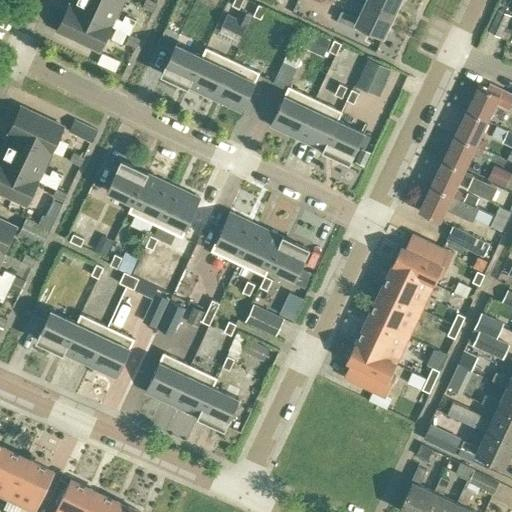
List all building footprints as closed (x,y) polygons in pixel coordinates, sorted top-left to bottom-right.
[(123,0),(75,0),(73,6),(69,4),(69,5),(112,25),(112,26),(130,34),(136,20),(126,15),(123,21),(116,17),(123,0)] [(154,11),(157,3),(150,0),(145,0),(143,6),(154,11)] [(234,0),(232,5),(239,9),(243,0),(234,0)] [(383,36),(394,13),(366,0),(364,4),(357,19),(341,11),(337,19),(354,28),(356,24),(383,36)] [(366,0),(394,13),(400,0),(354,0),(364,4),(366,0)] [(253,16),(261,19),(266,8),(258,4),(253,16)] [(112,25),(69,5),(57,31),(100,51),(112,26),(112,25)] [(238,17),(227,12),(221,25),(242,36),(252,15),(242,10),(238,17)] [(505,26),(510,15),(497,10),(488,31),(500,37),(505,26)] [(511,29),(505,26),(500,37),(500,38),(511,42),(511,41),(511,38),(511,29)] [(374,48),(380,36),(367,30),(361,42),(374,48)] [(323,57),(330,40),(312,31),(307,40),(317,44),(313,52),(323,57)] [(137,47),(140,39),(130,34),(126,42),(137,47)] [(329,51),(336,54),(341,43),(334,40),(329,51)] [(176,44),(162,73),(189,86),(203,56),(207,47),(206,47),(202,56),(176,44)] [(207,47),(203,56),(189,86),(215,98),(233,60),(207,47)] [(379,96),(391,69),(367,58),(355,85),(379,96)] [(289,85),(298,65),(285,59),(276,79),(289,85)] [(260,72),(233,60),(215,98),(242,111),(260,72)] [(341,98),(347,87),(339,83),(334,95),(341,98)] [(509,107),(511,100),(511,95),(501,90),(499,94),(479,85),(467,111),(486,120),(496,101),(509,107)] [(297,137),(315,98),(288,86),(270,125),(297,137)] [(353,104),(359,92),(351,89),(346,100),(353,104)] [(342,111),(315,98),(297,137),(324,150),(338,120),(342,111)] [(21,106),(9,132),(52,152),(64,127),(21,106)] [(475,145),(486,120),(467,111),(455,136),(475,145)] [(74,119),(69,130),(92,142),(98,130),(74,119)] [(338,120),(324,150),(350,162),(364,132),(338,120)] [(511,147),(511,131),(507,130),(502,142),(511,147)] [(52,152),(9,132),(9,133),(12,134),(0,159),(0,160),(39,179),(39,180),(57,188),(63,174),(53,170),(51,175),(43,171),(52,152)] [(463,170),(475,145),(455,136),(443,161),(463,170)] [(364,165),(369,152),(361,149),(355,162),(364,165)] [(85,158),(74,152),(70,160),(81,166),(85,158)] [(39,179),(0,160),(0,192),(27,205),(39,180),(39,179)] [(132,203),(146,173),(120,161),(106,190),(132,203)] [(454,189),(463,170),(443,161),(431,186),(474,207),(478,198),(467,192),(465,197),(461,196),(463,193),(454,189)] [(511,173),(494,165),(487,179),(505,188),(511,173)] [(156,224),(174,186),(146,173),(132,203),(128,211),(156,224)] [(491,201),(497,188),(473,176),(466,190),(491,201)] [(200,198),(174,186),(156,224),(182,237),(200,198)] [(478,208),(474,207),(431,186),(419,211),(439,220),(445,208),(472,221),(478,208)] [(64,201),(68,194),(57,188),(53,196),(64,201)] [(499,206),(489,225),(501,231),(511,211),(499,206)] [(238,263),(256,224),(229,212),(211,251),(238,263)] [(42,247),(50,230),(27,218),(18,236),(42,247)] [(0,219),(0,251),(3,253),(16,227),(0,219)] [(269,267),(283,237),(256,224),(238,263),(264,275),(269,267)] [(452,226),(446,238),(491,261),(496,249),(484,243),(484,242),(452,226)] [(70,241),(81,246),(84,239),(73,234),(70,241)] [(106,255),(112,240),(101,235),(94,250),(106,255)] [(152,249),(158,238),(150,235),(145,246),(152,249)] [(393,262),(433,282),(434,282),(439,272),(443,274),(453,254),(412,235),(405,248),(401,246),(393,262)] [(287,239),(283,237),(269,267),(264,275),(265,276),(269,267),(296,279),(309,249),(287,239)] [(0,260),(3,253),(0,251),(0,284),(8,289),(9,288),(15,275),(5,270),(2,275),(0,274),(0,260)] [(120,265),(133,271),(139,257),(126,252),(120,265)] [(37,259),(26,254),(22,262),(33,267),(37,259)] [(110,265),(117,268),(122,257),(115,254),(110,265)] [(394,263),(381,290),(420,309),(433,282),(393,262),(393,263),(394,263)] [(91,275),(99,278),(104,267),(97,264),(91,275)] [(305,288),(312,273),(301,268),(295,283),(305,288)] [(119,282),(134,289),(139,278),(124,271),(119,282)] [(485,274),(477,271),(472,282),(480,285),(485,274)] [(20,293),(26,280),(15,275),(9,288),(20,293)] [(267,290),(272,279),(265,276),(264,275),(259,286),(267,290)] [(249,295),(254,284),(247,280),(242,291),(249,295)] [(8,289),(0,284),(0,300),(2,301),(8,289)] [(381,290),(369,317),(407,336),(420,309),(381,290)] [(143,322),(156,328),(168,300),(155,294),(143,322)] [(207,309),(214,313),(219,302),(212,299),(207,309)] [(246,318),(275,331),(282,315),(253,302),(246,318)] [(158,330),(172,336),(185,309),(171,303),(158,330)] [(186,320),(197,325),(203,312),(192,307),(186,320)] [(208,324),(214,313),(207,309),(201,321),(208,324)] [(37,340),(63,352),(77,322),(51,310),(37,340)] [(90,364),(108,326),(81,313),(77,322),(63,352),(90,364)] [(465,316),(458,313),(452,324),(460,327),(465,316)] [(475,328),(497,337),(503,322),(481,313),(475,328)] [(407,336),(369,317),(356,344),(395,362),(407,336)] [(224,332),(231,335),(236,324),(229,321),(224,332)] [(460,327),(452,324),(447,335),(455,338),(460,327)] [(135,338),(108,326),(90,364),(116,377),(135,338)] [(511,348),(511,346),(479,331),(473,345),(506,360),(511,348)] [(242,351),(264,361),(269,349),(248,340),(242,351)] [(355,343),(347,360),(351,362),(345,376),(386,395),(395,375),(391,373),(396,363),(395,362),(356,344),(355,343)] [(172,403),(190,365),(163,352),(145,391),(172,403)] [(229,370),(234,358),(227,355),(222,366),(229,370)] [(469,371),(473,363),(461,358),(457,366),(469,371)] [(199,416),(213,386),(217,377),(190,365),(172,403),(199,416)] [(469,371),(457,366),(448,387),(463,394),(473,373),(469,371)] [(440,371),(432,367),(427,378),(435,381),(440,371)] [(511,386),(511,375),(511,378),(496,371),(492,380),(507,387),(508,384),(511,386)] [(435,381),(427,378),(422,389),(429,393),(435,381)] [(511,414),(511,386),(508,384),(507,387),(500,401),(485,394),(481,402),(496,409),(497,407),(511,414)] [(199,416),(225,428),(239,398),(213,386),(199,416)] [(450,389),(446,397),(456,403),(460,394),(450,389)] [(420,406),(424,396),(416,392),(412,402),(420,406)] [(511,441),(511,414),(497,407),(496,409),(489,424),(475,417),(471,425),(486,432),(487,430),(511,441)] [(459,440),(434,427),(427,442),(452,454),(459,440)] [(504,467),(511,450),(511,441),(487,430),(486,432),(479,447),(464,440),(460,448),(476,455),(477,454),(504,467)] [(416,456),(428,461),(433,450),(421,444),(416,456)] [(0,445),(0,493),(8,497),(26,458),(0,445)] [(26,458),(8,497),(35,510),(53,471),(26,458)] [(473,469),(460,463),(455,474),(467,480),(473,469)] [(426,511),(436,492),(434,491),(420,485),(427,470),(418,466),(411,481),(412,482),(399,510),(403,511),(426,511)] [(481,487),(494,493),(500,482),(473,469),(467,480),(464,487),(472,491),(477,494),(481,487)] [(454,511),(459,503),(457,502),(442,495),(449,480),(441,476),(434,491),(436,492),(426,511),(454,511)] [(70,479),(54,511),(87,511),(97,492),(70,479)] [(464,487),(457,502),(459,503),(454,511),(477,511),(465,506),(472,491),(464,487)] [(97,492),(87,511),(121,511),(125,505),(97,492)]
